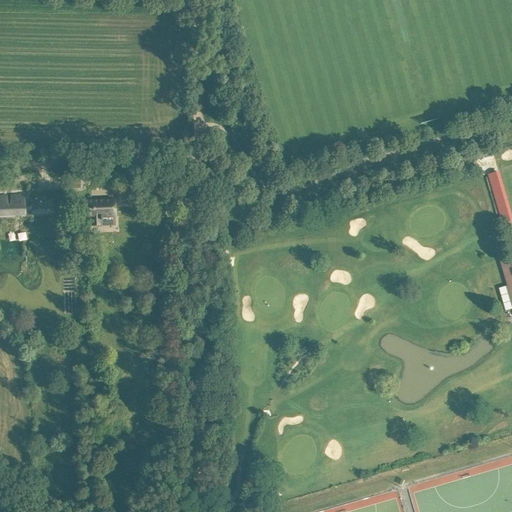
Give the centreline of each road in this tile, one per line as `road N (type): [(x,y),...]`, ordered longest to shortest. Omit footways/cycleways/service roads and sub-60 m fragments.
road 1 (track): [(196,511),(192,0)]
road 2 (track): [(193,162),(0,161)]
